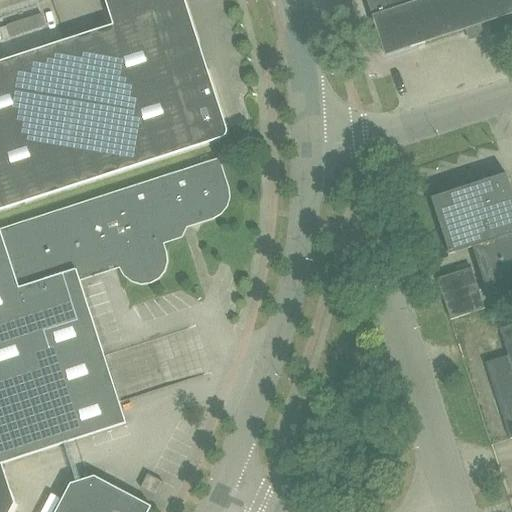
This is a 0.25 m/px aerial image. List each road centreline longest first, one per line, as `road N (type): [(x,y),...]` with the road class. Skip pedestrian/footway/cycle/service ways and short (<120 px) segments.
road 1 (unclassified): [(217,489),(287,301),(314,132)]
road 2 (unclassified): [(511,90),(414,125),(314,132)]
road 3 (unclassified): [(451,485),(389,297)]
road 4 (unclassified): [(314,132),(304,33),(292,0)]
